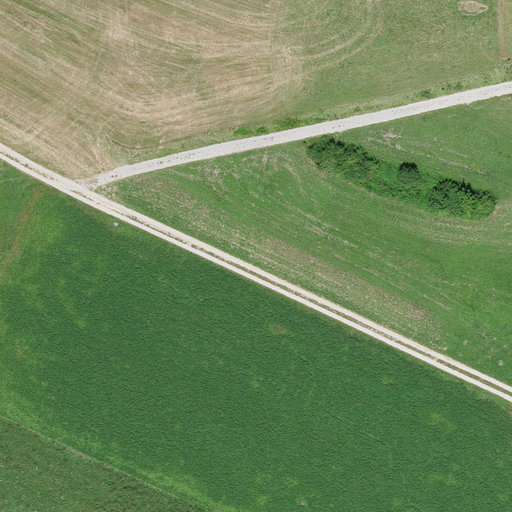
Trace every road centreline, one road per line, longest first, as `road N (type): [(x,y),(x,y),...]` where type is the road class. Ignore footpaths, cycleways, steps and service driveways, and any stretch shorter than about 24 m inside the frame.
road 1 (track): [(0,150),(511,399)]
road 2 (track): [(511,90),(66,186)]
